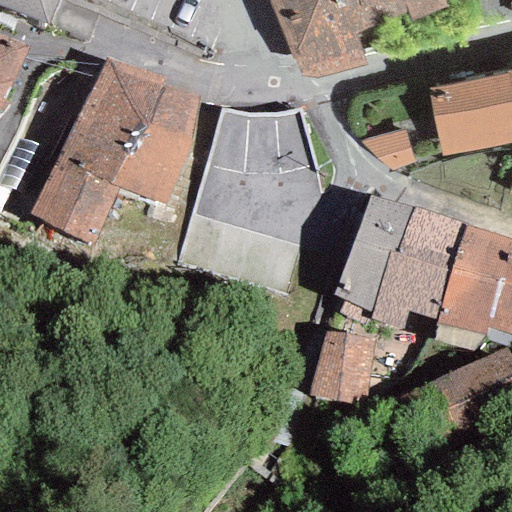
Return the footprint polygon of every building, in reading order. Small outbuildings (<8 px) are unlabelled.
[(51,0),(0,0),(0,23),(36,38),(51,0)] [(433,0),(279,0),(303,55),(434,0),(433,0)] [(511,65),(428,81),(441,152),(511,139),(511,65)] [(0,131),(26,85),(0,71),(0,131)] [(199,110),(106,80),(28,196),(160,234),(199,110)] [(403,127),(361,140),(392,169),(415,162),(403,127)] [(511,260),(373,215),(334,322),(476,362),(487,342),(511,349),(511,260)] [(371,352),(317,343),(304,413),(358,423),(371,352)] [(511,381),(503,362),(398,414),(423,466),(511,422),(511,381)]
